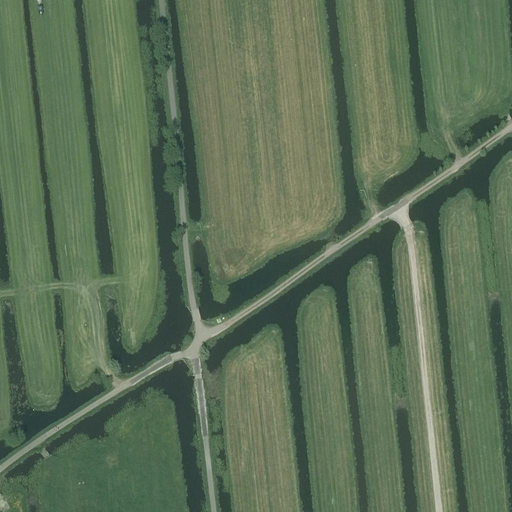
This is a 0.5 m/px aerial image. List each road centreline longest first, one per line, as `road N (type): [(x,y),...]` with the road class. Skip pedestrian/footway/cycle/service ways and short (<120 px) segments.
road 1 (track): [(201,336),(511,126)]
road 2 (track): [(437,511),(410,233),(394,208)]
